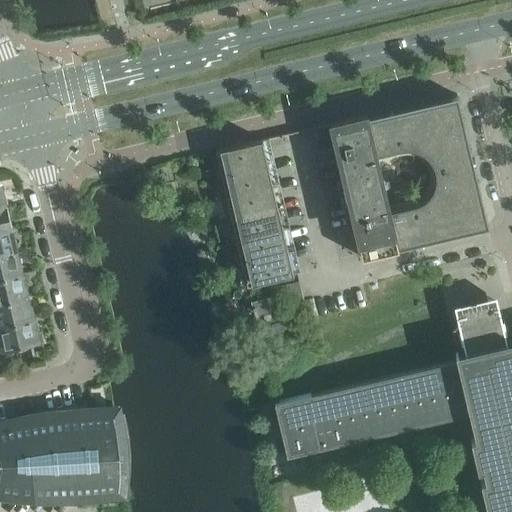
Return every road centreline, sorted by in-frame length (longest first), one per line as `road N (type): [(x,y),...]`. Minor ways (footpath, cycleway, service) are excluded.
road 1 (primary): [(31,136),(485,28)]
road 2 (primary): [(407,0),(16,92)]
road 3 (residential): [(511,238),(332,281),(298,141)]
road 4 (residential): [(0,387),(71,371),(84,349),(31,136)]
road 5 (residential): [(511,221),(476,71),(485,28)]
